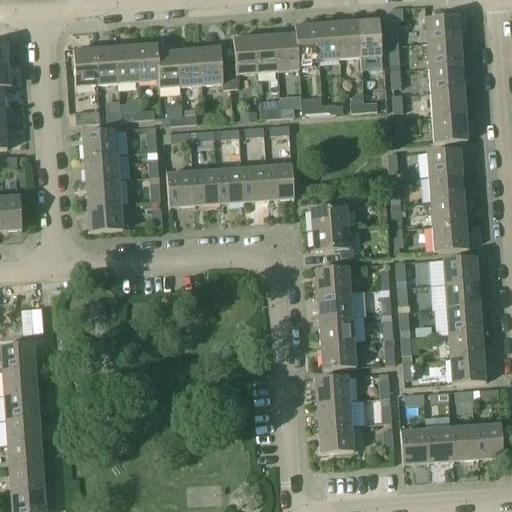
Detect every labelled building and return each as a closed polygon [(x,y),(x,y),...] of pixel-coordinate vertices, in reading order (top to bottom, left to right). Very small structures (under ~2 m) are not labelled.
[(427,48),(459,46),(457,20),(425,23),(427,48)] [(379,24),(356,25),(359,61),(381,59),(379,24)] [(385,25),(386,44),(396,43),(395,24),(385,25)] [(336,27),(338,63),(359,61),(356,25),(336,27)] [(316,28),(318,64),(338,63),(336,27),(316,28)] [(294,30),(295,38),(297,66),(318,64),(316,28),(294,30)] [(298,74),(297,66),(295,38),(275,39),(277,75),(298,74)] [(253,41),(256,77),(277,75),(275,39),(253,41)] [(236,78),(256,77),(253,41),(233,42),(236,78),(228,78),(229,93),(237,93),(236,78)] [(428,73),(461,70),(459,46),(427,48),(428,73)] [(158,84),(156,56),(155,47),(134,49),(137,86),(158,84)] [(114,50),(117,87),(137,86),(134,49),(114,50)] [(387,50),(389,69),(398,68),(397,49),(387,50)] [(93,52),(96,89),(117,87),(114,50),(93,52)] [(74,90),(96,89),(93,52),(72,54),(74,90)] [(222,94),(229,93),(228,78),(222,79),(220,52),(198,53),(201,89),(221,88),(222,94)] [(177,55),(180,91),(201,89),(198,53),(177,55)] [(156,56),(158,84),(159,92),(180,91),(177,55),(156,56)] [(9,91),(8,70),(0,70),(0,91),(2,91),(9,91)] [(430,97),(463,95),(461,70),(428,73),(430,97)] [(389,75),(390,94),(400,93),(399,74),(389,75)] [(432,122),(465,120),(463,95),(430,97),(432,122)] [(391,99),(392,118),(402,117),(400,99),(391,99)] [(301,121),(322,119),(322,110),(321,111),(320,102),(300,103),(301,121)] [(265,106),(266,123),(281,122),(280,114),(279,114),(278,105),(265,106)] [(363,107),(363,116),(376,116),(376,106),(363,107)] [(349,117),(363,116),(363,107),(349,108),(349,117)] [(322,110),(322,119),(335,118),(334,110),(322,110)] [(280,114),(281,122),(293,121),(292,113),(280,114)] [(139,115),(140,124),(153,123),(153,114),(139,115)] [(239,116),(239,125),(255,124),(255,114),(239,116)] [(126,125),(140,124),(139,115),(126,116),(126,125)] [(74,118),(75,129),(98,127),(97,116),(74,118)] [(105,118),(106,127),(119,126),(119,117),(105,118)] [(195,119),(182,120),(183,129),(195,129),(195,119)] [(183,129),(182,120),(168,121),(169,130),(183,129)] [(466,145),(465,120),(432,122),(434,147),(466,145)] [(393,124),(394,143),(403,142),(402,124),(393,124)] [(288,130),(268,131),(269,140),(289,139),(288,130)] [(262,131),(244,132),(244,142),(263,141),(262,131)] [(237,133),(219,134),(220,144),(238,142),(237,133)] [(83,162),(115,159),(114,134),(81,136),(83,162)] [(212,135),(194,136),(195,146),(213,145),(212,135)] [(187,137),(170,138),(170,147),(188,146),(187,137)] [(145,139),(146,157),(155,157),(154,138),(145,139)] [(429,181),(462,179),(460,154),(427,156),(429,181)] [(386,159),(387,178),(397,177),(395,158),(386,159)] [(117,184),(115,159),(83,162),(84,186),(117,184)] [(0,162),(0,171),(16,170),(15,161),(0,162)] [(147,164),(148,182),(158,181),(156,163),(147,164)] [(289,170),(264,172),(267,204),(292,203),(289,170)] [(239,173),(242,206),(267,204),(264,172),(239,173)] [(215,175),(217,208),(242,206),(239,173),(215,175)] [(190,177),(192,210),(217,208),(215,175),(190,177)] [(192,210),(190,177),(164,179),(167,212),(192,210)] [(464,203),(462,179),(429,181),(431,206),(464,203)] [(388,184),(389,202),(398,202),(397,183),(388,184)] [(119,209),(117,184),(84,186),(86,211),(119,209)] [(148,188),(150,207),(159,207),(158,188),(148,188)] [(18,200),(0,201),(0,235),(20,234),(18,200)] [(311,235),(346,232),(344,211),(349,211),(348,202),(335,203),(336,211),(309,214),(311,235)] [(466,228),(464,203),(431,206),(432,230),(466,228)] [(389,208),(390,227),(400,227),(399,208),(389,208)] [(121,234),(119,209),(86,211),(88,237),(121,234)] [(150,213),(152,232),(161,232),(160,213),(150,213)] [(467,253),(466,228),(432,230),(434,255),(467,253)] [(348,252),(346,232),(311,235),(313,256),(339,253),(340,262),(353,261),(352,252),(348,252)] [(391,233),(392,252),(402,251),(401,232),(391,233)] [(444,289),(477,286),(475,261),(442,264),(444,289)] [(403,266),(394,267),(395,286),(405,285),(403,266)] [(316,299),(349,296),(347,271),(315,273),(316,299)] [(378,276),(379,295),(388,294),(387,276),(378,276)] [(479,311),(477,286),(444,289),(445,314),(479,311)] [(405,292),(395,292),(396,310),(406,310),(405,292)] [(351,321),(349,296),(316,299),(318,324),(351,321)] [(379,301),(380,320),(390,319),(389,301),(379,301)] [(481,336),(479,311),(445,314),(447,338),(481,336)] [(407,316),(397,317),(398,335),(408,335),(407,316)] [(352,346),(351,321),(318,324),(320,348),(352,346)] [(381,326),(382,344),(392,344),(391,325),(381,326)] [(483,361),(481,336),(447,338),(449,363),(483,361)] [(409,341),(399,342),(400,360),(410,359),(410,358),(409,341)] [(418,341),(409,341),(410,358),(419,357),(418,341)] [(354,371),(352,346),(320,348),(322,374),(354,371)] [(0,366),(1,376),(34,374),(32,348),(0,350),(0,366)] [(383,351),(384,370),(394,369),(392,350),(383,351)] [(484,386),(483,361),(449,363),(451,389),(484,386)] [(410,366),(401,366),(402,385),(412,384),(410,366)] [(3,401),(36,398),(34,374),(1,376),(3,401)] [(316,408),(349,405),(347,380),(314,383),(316,408)] [(378,385),(379,404),(389,403),(388,385),(378,385)] [(496,393),(478,395),(479,404),(497,403),(496,393)] [(471,395),(453,396),(454,406),(472,405),(471,395)] [(447,397),(428,398),(429,408),(447,406),(447,397)] [(5,426),(38,423),(36,398),(3,401),(5,426)] [(422,399),(404,400),(405,409),(423,408),(422,399)] [(351,430),(349,405),(316,408),(318,432),(351,430)] [(380,410),(381,428),(391,428),(389,409),(380,410)] [(6,450),(40,448),(38,423),(5,426),(6,450)] [(474,431),(477,463),(502,461),(500,429),(474,431)] [(353,455),(351,430),(318,432),(320,457),(353,455)] [(474,431),(450,433),(452,465),(477,463),(474,431)] [(450,433),(425,434),(427,466),(452,465),(450,433)] [(381,435),(383,454),(392,453),(391,434),(381,435)] [(402,468),(427,466),(425,434),(400,436),(402,468)] [(8,475),(42,473),(40,448),(6,450),(8,475)] [(10,500),(44,497),(42,473),(8,475),(10,500)] [(44,511),(44,497),(10,500),(11,511),(44,511)]
